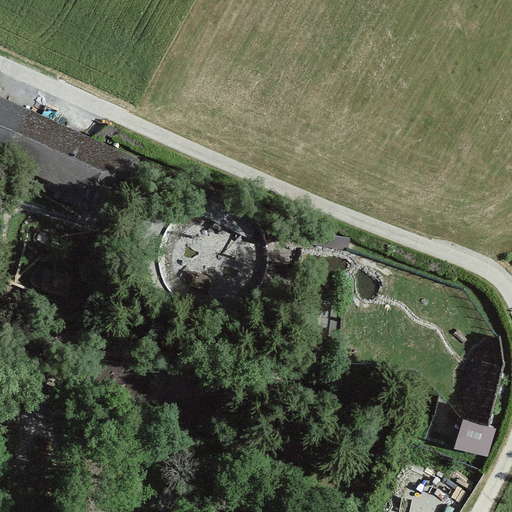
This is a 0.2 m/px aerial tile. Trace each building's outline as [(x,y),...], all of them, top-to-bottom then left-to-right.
[(0,162),(64,191),(61,197),(112,220),(134,172),(138,161),(0,100),(0,162)] [(143,234),(119,230),(115,249),(140,253),(143,234)] [(83,397),(41,386),(33,415),(76,426),(83,397)] [(195,416),(166,405),(162,416),(191,427),(195,416)] [(497,433),(464,423),(455,451),(489,457),(497,433)]
